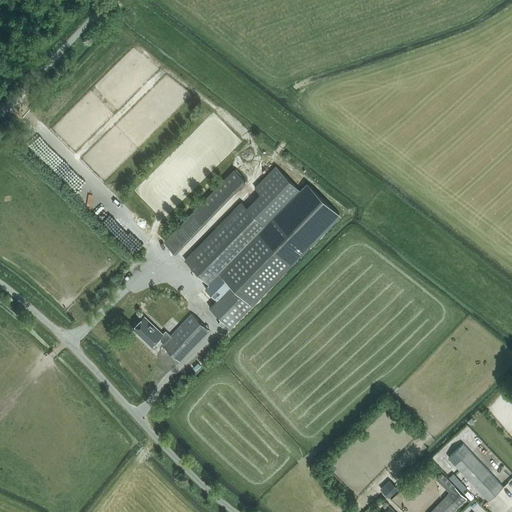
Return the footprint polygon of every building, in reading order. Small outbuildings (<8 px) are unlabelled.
[(341,214),(308,182),(301,190),(277,166),(255,188),(260,193),(247,207),(242,202),(185,260),(210,284),(221,273),(254,305),(341,214)] [(233,169),(193,212),(164,241),(176,253),(205,223),(245,180),(233,169)] [(210,284),(206,288),(218,299),(210,307),(231,328),(254,305),(221,273),(210,284)] [(210,331),(192,314),(171,336),(166,331),(163,334),(145,316),(134,328),(140,334),(152,346),(158,339),(163,343),(162,345),(180,361),(210,331)] [(453,454),(448,458),(455,464),(489,501),(503,487),(463,444),(453,454)] [(448,494),(429,511),(453,511),(460,505),(468,498),(442,473),(436,479),(449,492),(448,494)] [(394,485),(385,493),(389,497),(398,489),(394,485)]
